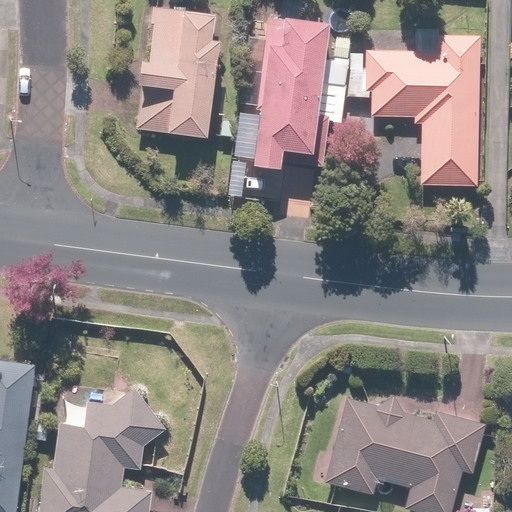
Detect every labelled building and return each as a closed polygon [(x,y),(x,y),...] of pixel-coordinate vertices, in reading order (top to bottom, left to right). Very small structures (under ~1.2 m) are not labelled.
[(212,17),(149,9),(142,66),(134,65),(131,89),(138,90),(133,131),(160,135),(160,137),(199,142),(212,45),(208,45),(212,17)] [(299,151),(313,26),(256,20),(241,161),(266,163),(268,147),(299,151)] [(473,188),(476,38),(435,38),(435,54),(362,52),(361,93),(367,93),(367,118),(410,119),(410,126),(418,126),(416,187),(473,188)] [(0,511),(13,511),(31,367),(0,362),(0,511)] [(136,471),(139,448),(161,431),(129,390),(107,407),(83,404),(78,430),(55,425),(49,471),(41,470),(35,511),(145,511),(148,492),(117,488),(120,469),(136,471)] [(389,398),(374,408),(343,400),(321,484),(368,496),(372,481),(406,489),(400,510),(408,511),(447,511),(458,473),(468,475),(480,426),(431,413),(429,422),(399,414),(389,398)]
